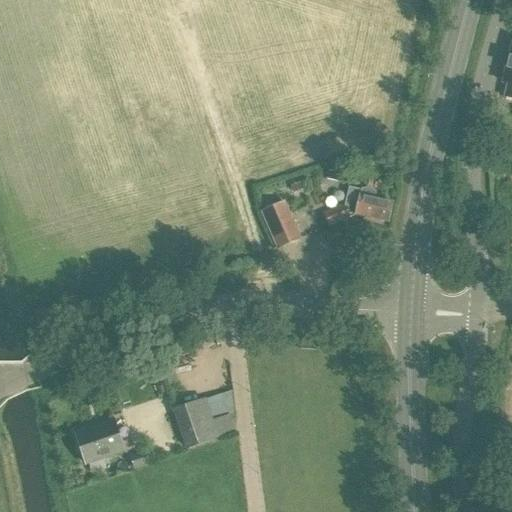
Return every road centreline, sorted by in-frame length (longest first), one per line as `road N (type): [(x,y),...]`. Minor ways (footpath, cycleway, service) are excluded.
road 1 (unclassified): [(0,380),(212,305),(407,311)]
road 2 (primary): [(407,311),(422,198),(467,0)]
road 3 (unclassified): [(471,310),(470,135),(505,0)]
road 4 (unclassified): [(466,511),(471,310)]
road 5 (primary): [(417,511),(407,311)]
